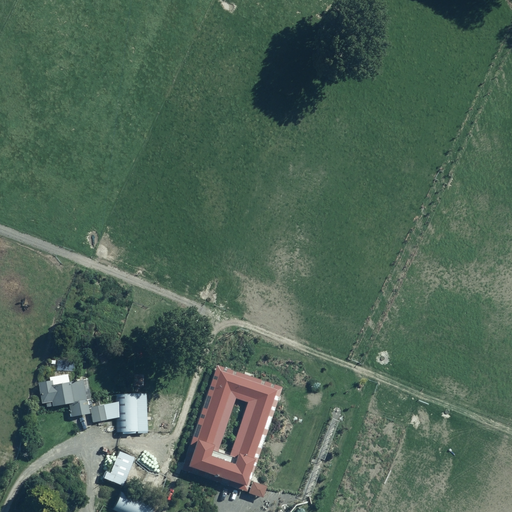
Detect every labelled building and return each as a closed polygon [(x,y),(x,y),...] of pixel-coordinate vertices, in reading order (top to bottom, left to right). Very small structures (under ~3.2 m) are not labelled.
[(151,277),(158,258),(145,254),(139,272),(151,277)] [(88,407),(87,400),(89,400),(85,379),(67,383),(66,373),(47,376),(48,379),(36,381),(36,383),(40,402),(43,402),(44,408),(69,403),(71,417),(89,413),(88,407)] [(141,386),(141,373),(132,374),(132,386),(141,386)] [(145,431),(143,393),(115,393),(115,401),(88,407),(91,422),(116,418),(116,433),(145,431)] [(119,488),(132,457),(116,450),(107,472),(103,470),(100,478),(107,481),(106,482),(119,488)] [(119,491),(110,510),(115,511),(149,511),(152,505),(119,491)]
